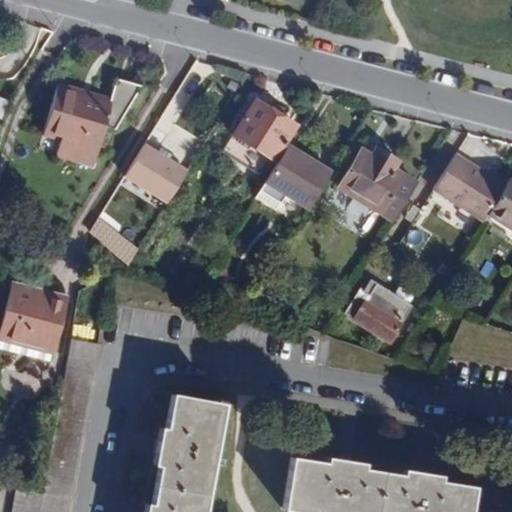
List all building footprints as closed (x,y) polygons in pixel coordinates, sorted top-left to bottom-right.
[(102,128),(114,132),(139,86),(115,80),(110,99),(56,85),(42,134),(60,139),(56,155),(92,165),(102,128)] [(0,96),(0,117),(4,119),(11,100),(0,96)] [(276,161),(287,144),(298,125),(254,99),(232,134),(276,161)] [(124,175),(167,202),(187,170),(169,159),(157,152),(144,144),(124,175)] [(276,161),(263,182),(307,209),(330,172),(287,144),(276,161)] [(337,187),(392,220),(416,182),(393,169),(398,160),(376,147),(371,154),(361,148),(337,187)] [(157,152),(169,159),(172,155),(160,148),(157,152)] [(483,219),(487,213),(505,185),(453,154),(430,189),(483,219)] [(487,213),(511,230),(511,177),(510,177),(505,185),(487,213)] [(91,231),(106,246),(116,235),(99,218),(91,231)] [(214,278),(224,282),(226,284),(232,272),(219,266),(214,278)] [(185,271),(180,284),(197,290),(203,278),(185,271)] [(203,278),(197,290),(219,297),(224,282),(214,278),(205,274),(203,278)] [(357,293),(344,313),(389,340),(411,306),(376,283),(366,299),(357,293)] [(11,284),(0,329),(0,339),(50,352),(63,296),(11,284)] [(247,307),(270,315),(275,299),(255,292),(247,307)] [(12,511),(65,511),(97,344),(71,338),(42,493),(17,489),(12,511)] [(405,342),(398,352),(414,361),(420,351),(405,342)] [(202,511),(222,405),(171,394),(164,428),(159,427),(152,466),(157,466),(150,505),(145,503),(143,511),(202,511)] [(289,457),(281,509),(300,511),(468,511),(472,487),(438,480),(439,476),(402,470),(400,475),(362,468),(362,464),(325,458),(325,462),(289,457)]
